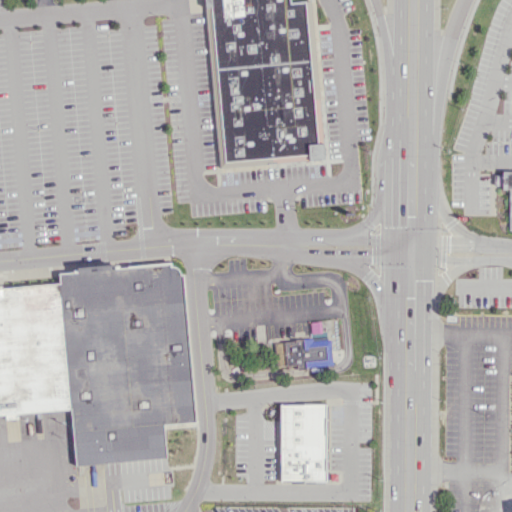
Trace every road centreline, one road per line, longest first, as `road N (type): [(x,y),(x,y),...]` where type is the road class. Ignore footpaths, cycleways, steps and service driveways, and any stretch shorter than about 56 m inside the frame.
road 1 (primary): [(411,150),(410,332)]
road 2 (primary): [(410,332),(407,511)]
road 3 (primary): [(411,114),(462,0)]
road 4 (primary): [(480,245),(446,219),(411,150)]
road 5 (primary): [(373,0),(411,114)]
